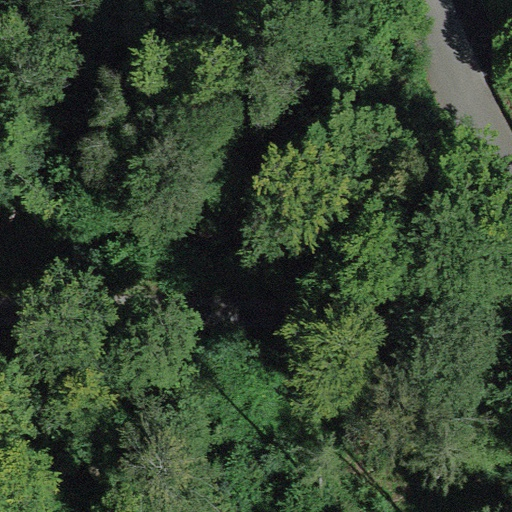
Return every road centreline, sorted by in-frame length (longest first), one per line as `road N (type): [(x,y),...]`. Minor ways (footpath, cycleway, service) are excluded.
road 1 (track): [(511,334),(136,311),(0,316)]
road 2 (residential): [(511,169),(444,45),(429,0)]
